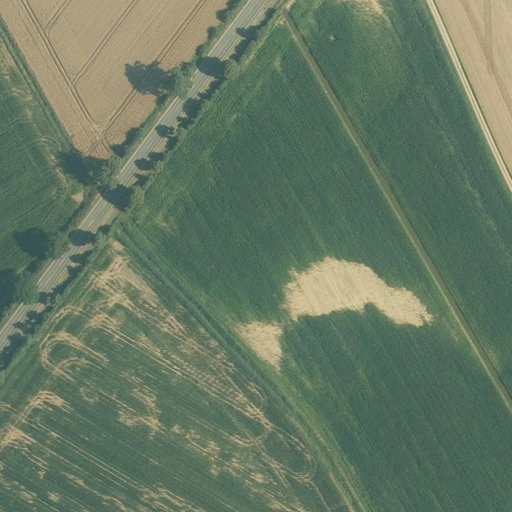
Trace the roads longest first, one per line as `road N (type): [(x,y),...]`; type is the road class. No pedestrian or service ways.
road 1 (secondary): [(256,0),(0,341)]
road 2 (track): [(428,0),(511,188)]
